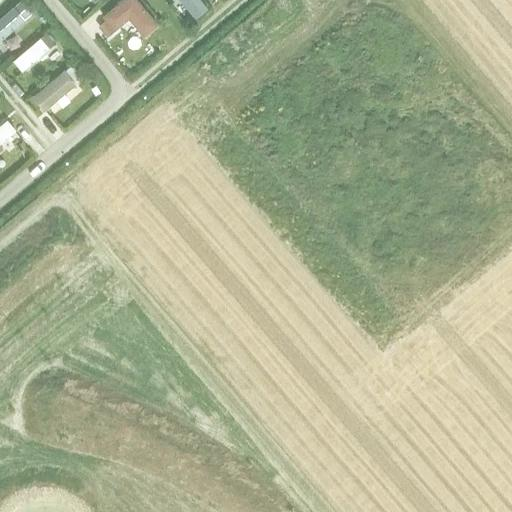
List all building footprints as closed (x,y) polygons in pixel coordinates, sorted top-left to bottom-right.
[(0,36),(32,10),(23,0),(17,0),(0,14),(0,36)] [(63,0),(74,13),(84,5),(79,0),(63,0)] [(106,21),(99,26),(108,38),(130,20),(145,38),(159,26),(137,0),(124,0),(104,17),(106,21)] [(164,0),(177,15),(191,4),(187,0),(164,0)] [(55,43),(46,31),(12,58),(21,70),(55,43)] [(81,75),(72,63),(34,93),(44,105),(81,75)]
